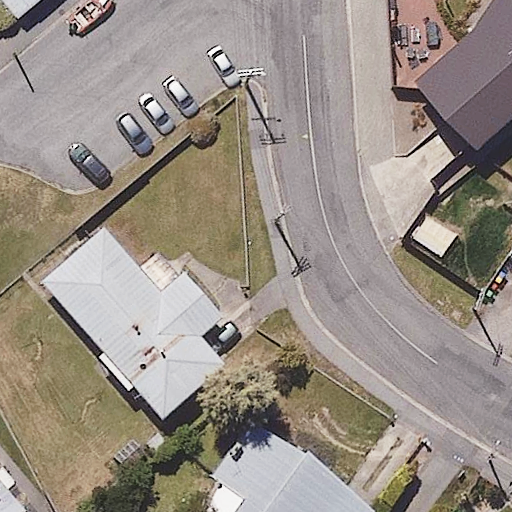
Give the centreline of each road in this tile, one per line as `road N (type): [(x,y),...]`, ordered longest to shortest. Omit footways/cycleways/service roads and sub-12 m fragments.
road 1 (residential): [(304,0),(319,195),(335,263),(370,315),(511,411)]
road 2 (residential): [(160,0),(0,123)]
